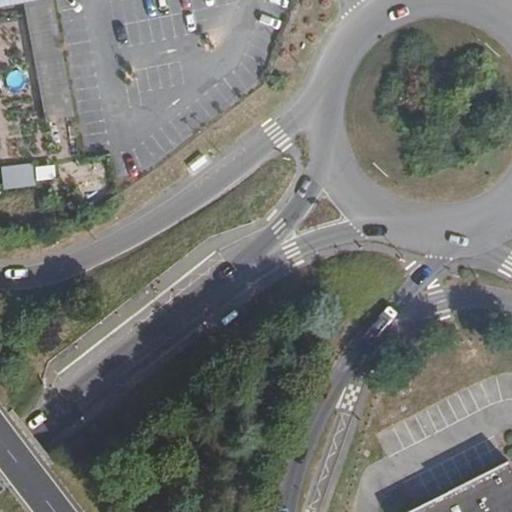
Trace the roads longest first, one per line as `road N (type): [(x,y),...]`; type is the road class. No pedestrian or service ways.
road 1 (primary): [(322,87),(276,135),(125,234),(61,265),(0,273)]
road 2 (tertiary): [(288,511),(317,414),(349,358),(404,300),(447,233)]
road 3 (tertiary): [(0,456),(253,266)]
road 4 (tertiary): [(253,266),(341,231),(389,223)]
road 5 (tertiary): [(324,148),(304,198),(253,266)]
road 6 (tertiary): [(404,0),(345,39),(322,87)]
